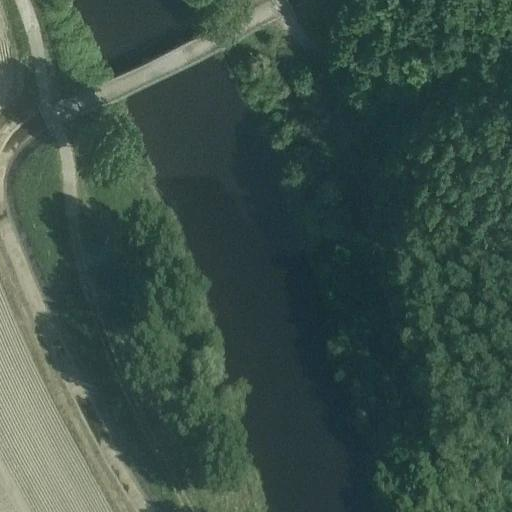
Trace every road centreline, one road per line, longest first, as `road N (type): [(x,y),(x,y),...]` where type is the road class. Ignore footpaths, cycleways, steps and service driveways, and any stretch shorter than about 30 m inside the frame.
road 1 (unclassified): [(55,117),(276,0)]
road 2 (track): [(21,0),(55,117)]
